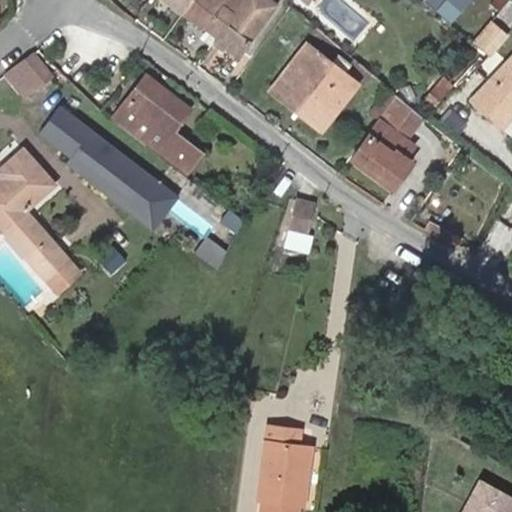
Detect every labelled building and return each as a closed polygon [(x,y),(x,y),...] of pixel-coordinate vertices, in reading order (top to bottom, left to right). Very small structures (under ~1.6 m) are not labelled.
[(169,0),(183,11),(191,0),(169,0)] [(191,0),(183,11),(219,37),(247,0),(191,0)] [(247,0),(219,37),(240,53),(277,4),(271,0),(247,0)] [(434,0),(433,2),(453,20),(470,0),(434,0)] [(505,35),(490,22),(478,36),(473,41),(488,54),(505,35)] [(302,100),(330,122),(360,84),(308,44),(272,90),(296,109),(302,100)] [(52,74),(34,53),(21,64),(35,81),(39,85),(52,74)] [(511,59),(475,99),(503,124),(511,115),(511,59)] [(24,90),(35,81),(21,64),(9,73),(24,90)] [(214,135),(200,124),(188,140),(174,130),(190,108),(147,75),(117,117),(187,171),(214,135)] [(379,120),(406,140),(424,117),(398,96),(397,95),(379,120)] [(302,100),(296,109),(323,131),(330,122),(302,100)] [(163,183),(61,103),(39,130),(71,155),(66,161),(136,216),(163,183)] [(379,120),(352,157),(395,189),(414,163),(398,151),(406,140),(379,120)] [(25,148),(0,169),(0,173),(4,178),(0,181),(0,224),(48,280),(70,261),(26,209),(55,184),(25,148)] [(136,216),(152,228),(178,195),(163,183),(136,216)] [(297,200),(289,241),(305,245),(314,204),(297,200)] [(428,227),(461,246),(465,238),(432,219),(428,227)] [(268,426),(259,499),(264,499),(303,504),(304,504),(311,447),(299,446),(301,430),(268,426)] [(511,511),(511,502),(476,484),(460,511),(511,511)] [(301,511),(303,504),(264,499),(262,511),(301,511)]
